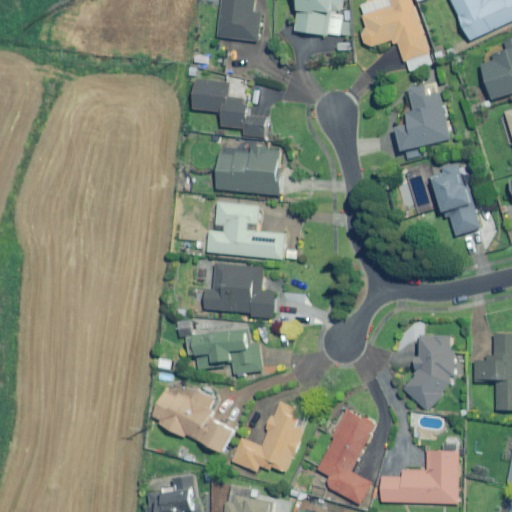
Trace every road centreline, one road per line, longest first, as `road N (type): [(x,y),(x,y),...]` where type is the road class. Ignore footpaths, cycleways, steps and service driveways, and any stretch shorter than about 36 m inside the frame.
road 1 (residential): [(333,109),(354,224),(381,277)]
road 2 (residential): [(511,275),(432,292),(381,277)]
